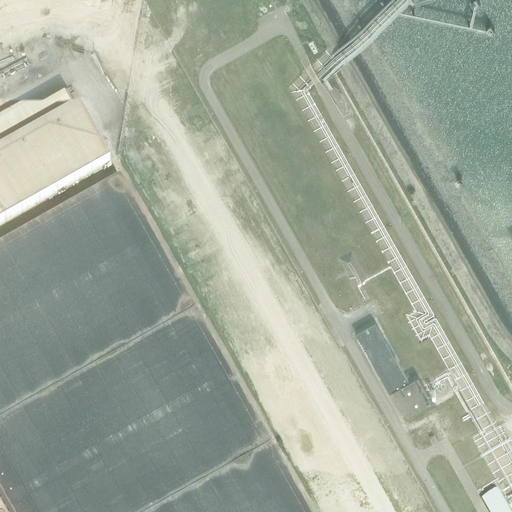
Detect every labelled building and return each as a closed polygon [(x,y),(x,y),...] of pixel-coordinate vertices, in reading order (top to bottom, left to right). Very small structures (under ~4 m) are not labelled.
[(0,135),(78,98),(69,79),(0,112),(0,135)] [(0,225),(110,163),(78,107),(0,151),(0,225)] [(0,496),(9,511),(307,511),(120,180),(0,248),(0,496)] [(346,250),(336,255),(349,281),(360,276),(346,250)] [(410,379),(378,322),(358,333),(390,391),(393,389),(408,415),(434,401),(419,374),(410,379)] [(487,511),(511,511),(511,510),(498,486),(479,497),(487,511)]
